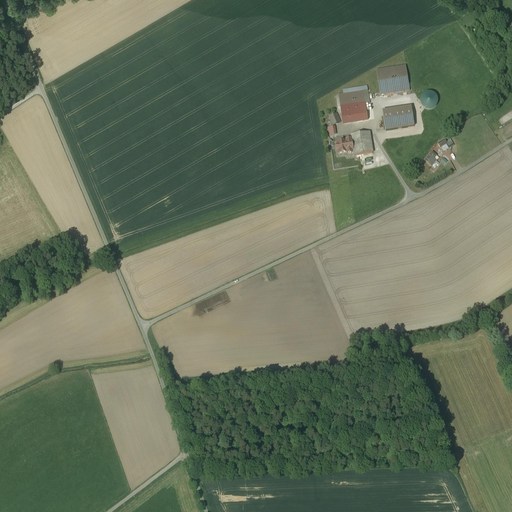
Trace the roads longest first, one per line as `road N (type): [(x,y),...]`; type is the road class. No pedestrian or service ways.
road 1 (unclassified): [(142,324),(425,190),(511,139)]
road 2 (unclassified): [(142,324),(5,0)]
road 3 (unclassified): [(185,452),(142,324)]
